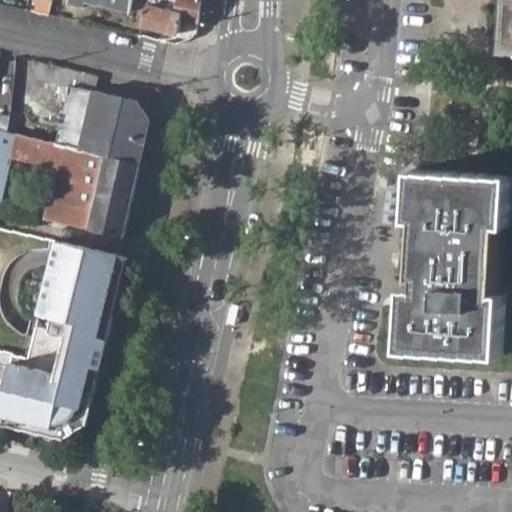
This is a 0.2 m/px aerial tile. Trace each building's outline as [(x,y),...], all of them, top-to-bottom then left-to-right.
[(83,1),(127,11),(129,0),(65,0),(66,2),(82,6),(83,1)] [(146,0),(141,25),(179,34),(182,18),(198,22),(201,0),(146,0)] [(17,56),(5,54),(0,77),(0,130),(7,132),(17,56)] [(107,154),(138,160),(148,117),(135,99),(70,84),(57,143),(107,154)] [(57,143),(23,136),(18,159),(53,167),(42,217),(90,227),(107,154),(57,143)] [(138,160),(107,154),(90,227),(121,235),(138,160)] [(406,346),(503,353),(507,291),(499,291),(503,224),(511,224),(511,218),(511,174),(417,169),(414,218),(421,219),(417,285),(410,285),(406,346)] [(28,357),(12,353),(2,394),(0,400),(0,422),(66,438),(87,425),(128,256),(56,241),(28,357)] [(227,324),(237,326),(241,305),(237,304),(232,303),(227,324)] [(0,393),(2,394),(12,353),(0,350),(0,393)]
